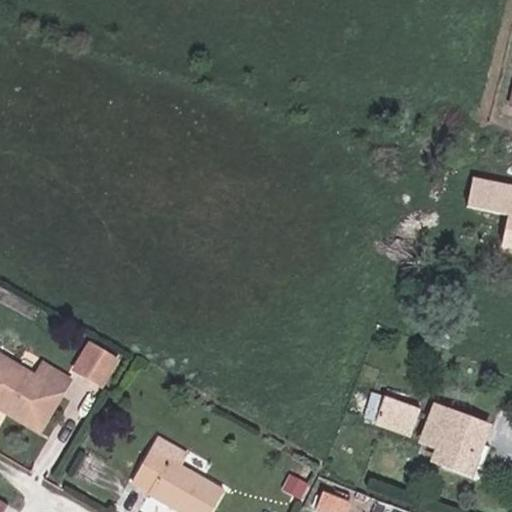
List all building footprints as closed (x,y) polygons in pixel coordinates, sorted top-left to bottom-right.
[(511,188),(503,186),(470,179),(466,208),(486,212),(479,245),(505,252),(511,253),(511,188)] [(427,344),(446,351),(451,337),(432,330),(427,344)] [(75,370),(102,386),(116,362),(90,346),(75,370)] [(43,364),(34,378),(0,356),(0,408),(38,432),(70,381),(43,364)] [(376,422),(411,435),(420,411),(384,398),(376,422)] [(421,442),(438,449),(434,460),(471,474),(489,429),(434,407),(421,442)] [(186,455),(158,439),(132,484),(149,493),(148,495),(178,511),(213,511),(224,492),(179,467),(186,455)] [(315,511),(349,511),(352,505),(322,494),(315,511)] [(0,511),(5,511),(9,505),(0,500),(0,511)]
